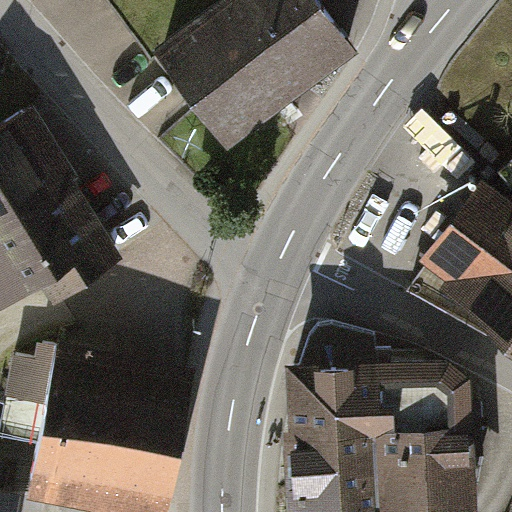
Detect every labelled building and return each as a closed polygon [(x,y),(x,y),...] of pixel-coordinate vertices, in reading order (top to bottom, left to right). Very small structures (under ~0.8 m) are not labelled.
[(200,0),(138,44),(210,146),(342,54),(304,0),(200,0)] [(19,101),(0,113),(0,279),(26,263),(51,301),(113,260),(62,182),(69,177),(19,101)] [(511,165),(502,173),(511,189),(511,165)] [(511,207),(481,185),(429,259),(511,317),(511,207)] [(381,511),(382,508),(377,430),(466,423),(463,378),(446,363),(380,366),(377,334),(334,321),(320,323),(311,333),(301,365),(295,366),(298,416),(294,417),(299,511),(381,511)] [(153,511),(180,370),(38,343),(11,488),(137,511),(153,511)] [(472,503),(466,423),(377,430),(382,508),(472,503)]
